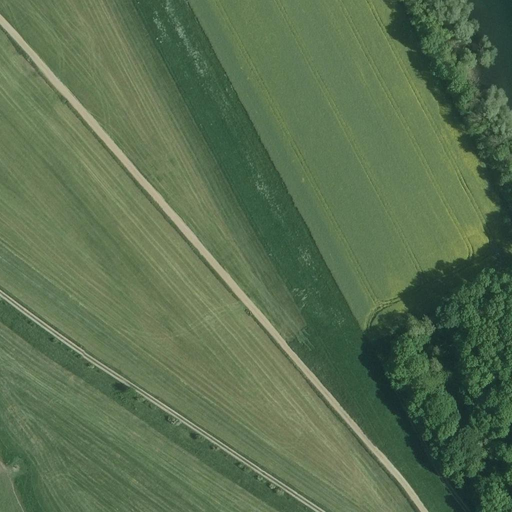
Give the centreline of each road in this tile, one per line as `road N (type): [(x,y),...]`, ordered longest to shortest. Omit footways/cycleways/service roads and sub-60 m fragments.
road 1 (track): [(423,511),(0,17)]
road 2 (track): [(322,511),(0,293)]
road 3 (track): [(469,511),(369,337)]
